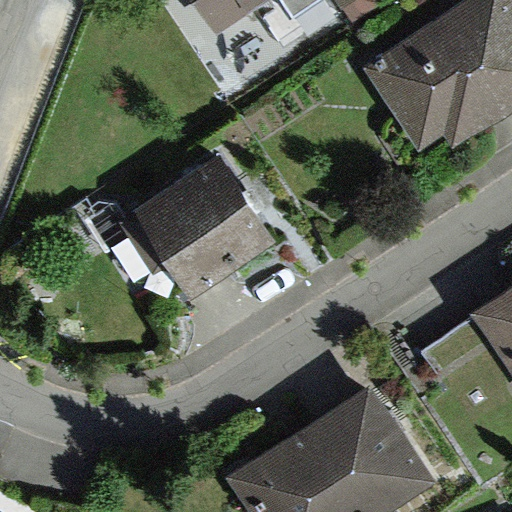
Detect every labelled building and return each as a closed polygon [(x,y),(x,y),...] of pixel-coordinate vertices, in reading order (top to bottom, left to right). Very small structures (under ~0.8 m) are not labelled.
[(203,0),(217,21),(248,0),(203,0)] [(298,0),(275,15),(289,37),(346,0),(298,0)] [(511,0),(455,0),(365,62),(419,140),(446,122),(456,137),(511,98),(511,0)] [(220,147),(119,213),(152,263),(172,249),(193,281),(273,229),(220,147)] [(511,277),(468,305),(511,374),(511,277)] [(222,473),(246,511),(376,511),(433,476),(372,378),(222,473)]
